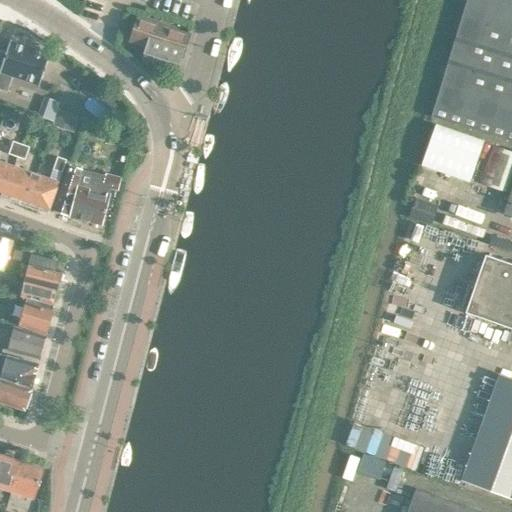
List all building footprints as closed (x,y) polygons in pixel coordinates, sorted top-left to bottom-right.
[(511,0),(466,0),(462,14),(511,29),(511,0)] [(434,107),(431,116),(511,141),(511,29),(462,14),(434,107)] [(129,40),(146,46),(141,60),(176,71),(180,57),(181,57),(189,34),(135,17),(129,40)] [(49,54),(9,41),(5,52),(0,50),(0,89),(6,92),(12,76),(39,85),(49,54)] [(90,78),(82,88),(116,113),(123,103),(90,78)] [(57,111),(52,125),(73,132),(78,118),(57,111)] [(421,165),(469,181),(483,140),(435,123),(421,165)] [(511,178),(511,151),(492,145),(479,183),(507,192),(511,178)] [(7,158),(15,160),(19,148),(11,146),(7,158)] [(19,148),(15,160),(24,163),(28,151),(19,148)] [(57,156),(52,169),(61,172),(66,159),(57,156)] [(0,191),(4,193),(13,166),(0,161),(0,191)] [(53,210),(68,215),(82,169),(70,165),(53,210)] [(4,193),(27,201),(36,174),(13,166),(4,193)] [(52,169),(49,179),(58,182),(61,172),(52,169)] [(36,174),(27,201),(49,208),(58,182),(36,174)] [(80,177),(77,186),(69,217),(101,225),(109,194),(107,193),(108,188),(117,190),(120,178),(105,174),(101,192),(103,183),(80,177)] [(511,184),(502,213),(511,216),(511,184)] [(0,236),(0,269),(3,271),(13,241),(0,236)] [(11,263),(27,267),(20,296),(52,304),(56,291),(57,291),(62,274),(55,272),(57,262),(58,263),(58,261),(14,250),(11,263)] [(473,290),(465,312),(511,328),(511,264),(485,255),(476,281),(473,290)] [(18,325),(46,333),(53,310),(25,302),(18,325)] [(7,350),(40,359),(46,336),(13,328),(7,350)] [(0,377),(32,388),(38,365),(0,352),(0,377)] [(511,378),(499,374),(461,480),(511,498),(511,378)] [(0,402),(24,410),(32,389),(0,378),(0,402)] [(358,448),(364,449),(359,469),(381,475),(385,459),(417,467),(423,443),(363,427),(358,448)] [(0,487),(10,491),(20,461),(11,458),(10,456),(3,453),(1,455),(0,454),(0,487)] [(20,461),(10,491),(33,498),(43,469),(39,468),(38,465),(32,463),(29,465),(20,461)] [(406,511),(481,511),(415,488),(406,511)]
